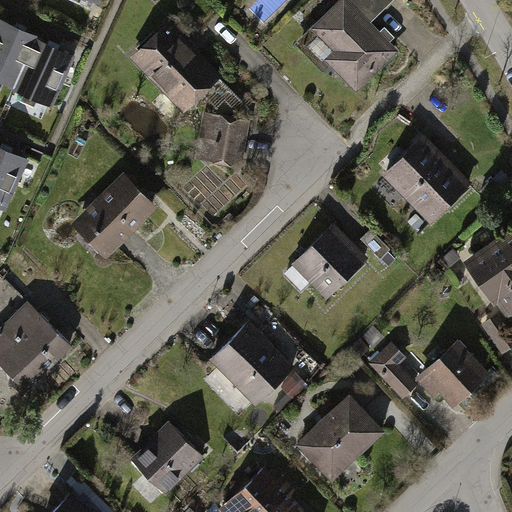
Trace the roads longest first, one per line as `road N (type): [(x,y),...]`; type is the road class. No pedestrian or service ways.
road 1 (residential): [(311,154),(275,209),(0,485)]
road 2 (residential): [(311,154),(316,134),(216,28)]
